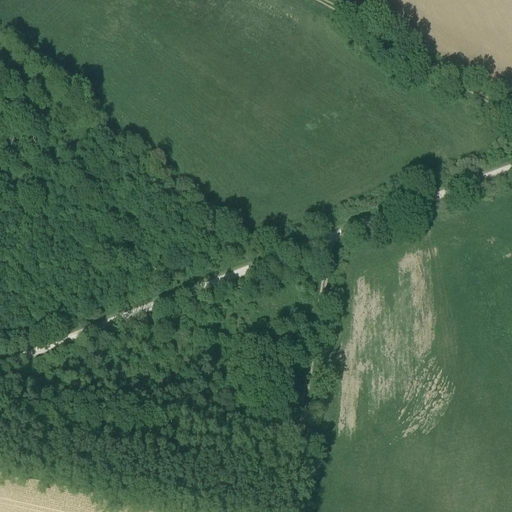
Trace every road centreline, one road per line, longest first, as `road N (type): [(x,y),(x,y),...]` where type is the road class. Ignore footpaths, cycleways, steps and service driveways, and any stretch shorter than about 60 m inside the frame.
road 1 (track): [(0,369),(511,168)]
road 2 (track): [(334,237),(289,511)]
road 3 (track): [(511,109),(328,0)]
